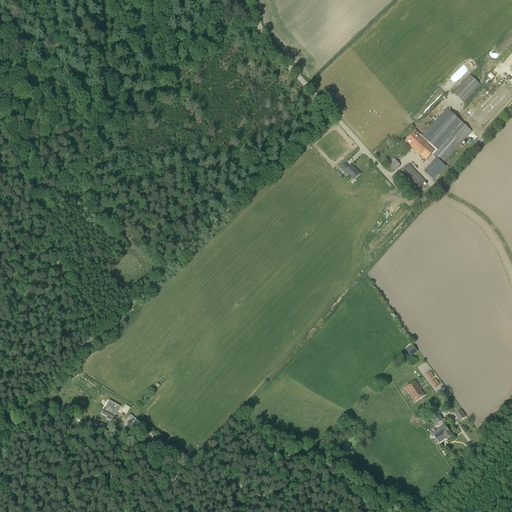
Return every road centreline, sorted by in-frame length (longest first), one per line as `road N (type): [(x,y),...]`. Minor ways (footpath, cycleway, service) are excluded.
road 1 (unclassified): [(511,105),(427,196),(411,199),(274,51),(248,0)]
road 2 (track): [(305,511),(86,422),(0,418)]
